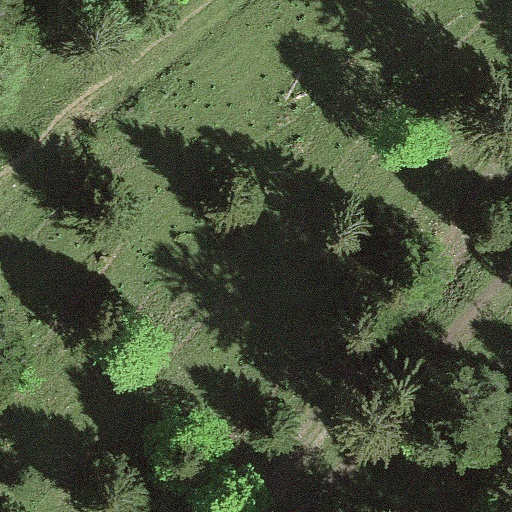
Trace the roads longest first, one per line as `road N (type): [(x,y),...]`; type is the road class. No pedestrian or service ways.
road 1 (track): [(264,511),(336,395),(511,153)]
road 2 (track): [(239,0),(0,183)]
